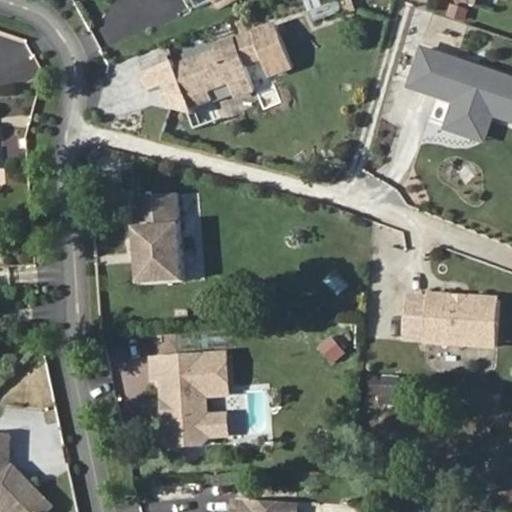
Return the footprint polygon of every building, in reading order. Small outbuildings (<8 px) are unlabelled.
[(152,86),(171,79),(176,103),(198,107),(195,98),(217,91),(214,81),(234,74),(239,89),(258,82),(240,34),(220,40),(222,45),(180,60),(179,57),(147,67),(152,86)] [(511,74),(500,71),(498,77),(459,63),(462,57),(428,46),(416,81),(455,94),(456,90),(463,93),(452,125),(472,132),(483,99),(511,109),(511,74)] [(500,71),(462,57),(459,63),(498,77),(500,71)] [(511,109),(483,99),(472,132),(489,138),(498,111),(511,116),(511,109)] [(182,184),(137,186),(141,275),(186,273),(182,184)] [(341,296),(352,284),(337,270),(326,283),(341,296)] [(493,348),(498,301),(425,293),(424,299),(422,332),(421,339),(493,348)] [(422,332),(424,299),(404,298),(401,331),(422,332)] [(226,386),(223,347),(152,350),(152,369),(160,369),(160,378),(161,392),(166,393),(167,406),(162,411),(163,431),(168,438),(199,435),(205,429),(205,420),(205,408),(204,388),(226,386)] [(373,373),(374,368),(365,367),(363,386),(392,389),(393,370),(378,369),(377,373),(373,373)] [(225,428),(224,407),(205,408),(205,420),(213,428),(225,428)] [(0,506),(5,511),(29,511),(45,499),(7,458),(2,458),(4,426),(0,426),(0,506)] [(299,511),(301,500),(230,496),(229,511),(299,511)]
